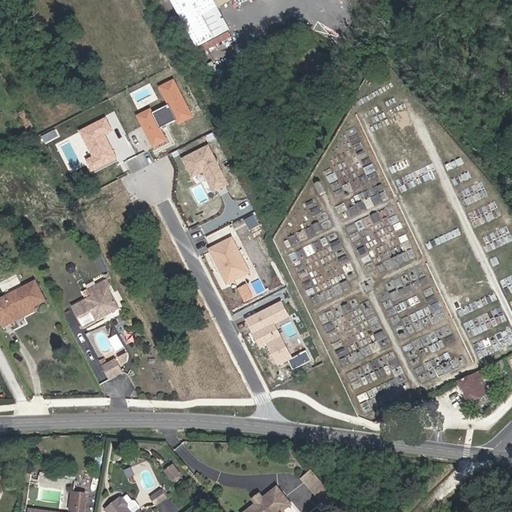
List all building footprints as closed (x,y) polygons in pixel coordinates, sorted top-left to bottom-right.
[(170,0),(197,48),(214,38),(202,16),(218,7),(231,0),(170,0)] [(218,7),(202,16),(214,38),(230,30),(218,7)] [(174,80),(160,87),(170,106),(177,119),(179,123),(193,116),(174,80)] [(170,106),(153,114),(160,127),(177,119),(170,106)] [(151,109),(137,116),(153,146),(167,139),(160,127),(153,114),(151,109)] [(105,118),(79,131),(91,156),(85,159),(91,173),(119,159),(106,134),(112,131),(105,118)] [(228,184),(208,145),(183,158),(192,176),(203,170),(214,191),(228,184)] [(250,272),(232,235),(209,247),(227,283),(250,272)] [(108,287),(104,280),(87,289),(91,296),(72,306),(84,329),(120,309),(108,287)] [(12,318),(33,307),(45,301),(35,281),(0,299),(0,320),(3,327),(14,321),(12,318)] [(287,317),(281,303),(247,320),(256,337),(263,334),(276,361),(288,355),(272,324),(287,317)] [(14,321),(35,311),(33,307),(12,318),(14,321)] [(127,352),(118,357),(122,365),(129,361),(128,357),(127,352)] [(124,373),(116,358),(107,363),(104,358),(99,361),(109,380),(124,373)] [(489,393),(479,372),(458,381),(469,403),(489,393)] [(171,465),(165,470),(172,480),(179,475),(171,465)] [(337,500),(321,481),(311,490),(327,509),(337,500)] [(282,511),(290,504),(277,488),(263,499),(257,504),(246,511),(282,511)] [(167,498),(161,490),(158,492),(163,500),(167,498)] [(84,511),(86,493),(72,492),(70,510),(84,511)] [(163,500),(158,492),(150,497),(152,500),(156,497),(160,503),(163,500)] [(120,497),(105,510),(107,511),(140,511),(140,510),(140,507),(135,501),(132,501),(128,494),(123,498),(120,497)] [(257,504),(263,499),(260,495),(253,499),(257,504)]
